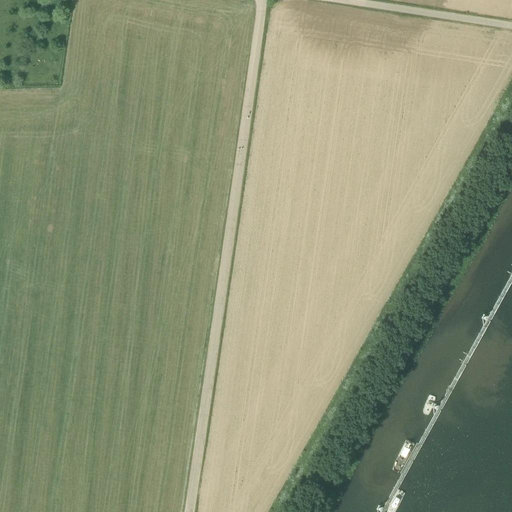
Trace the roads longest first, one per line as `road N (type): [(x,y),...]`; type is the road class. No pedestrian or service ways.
road 1 (unclassified): [(189,511),(262,0)]
road 2 (unclassified): [(342,0),(511,26)]
